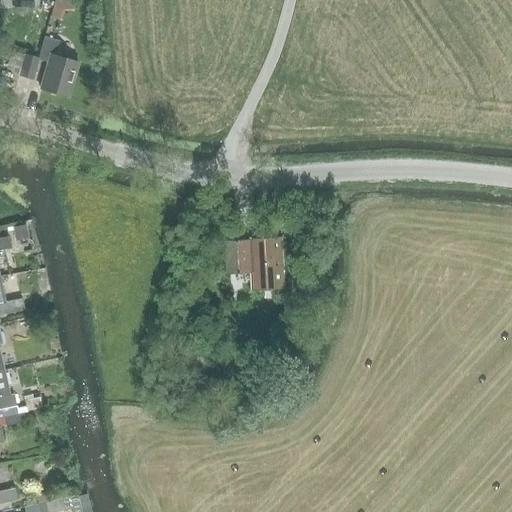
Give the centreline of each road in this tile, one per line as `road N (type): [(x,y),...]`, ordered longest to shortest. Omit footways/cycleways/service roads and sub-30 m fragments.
road 1 (unclassified): [(511,180),(450,171),(221,180)]
road 2 (unclassified): [(221,180),(0,119)]
road 3 (unclassified): [(221,180),(276,48),(285,0)]
